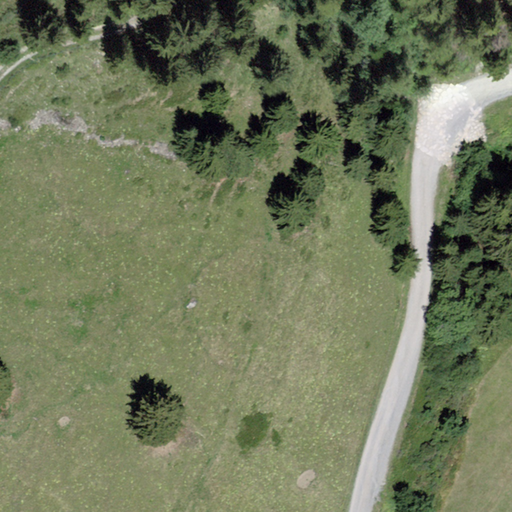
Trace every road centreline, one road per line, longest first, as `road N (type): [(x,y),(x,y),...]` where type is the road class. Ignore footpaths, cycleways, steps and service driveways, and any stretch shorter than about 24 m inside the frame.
road 1 (unclassified): [(511,82),(468,95),(442,120),(428,170),(410,351),(364,511)]
road 2 (track): [(188,0),(136,25),(49,43),(0,66)]
